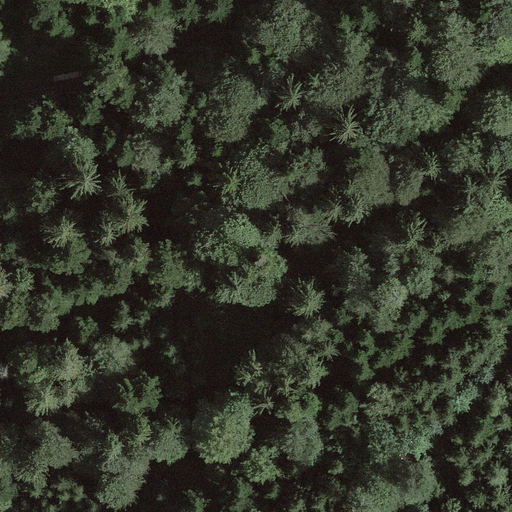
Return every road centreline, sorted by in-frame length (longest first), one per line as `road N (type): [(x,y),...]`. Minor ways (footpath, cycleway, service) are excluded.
road 1 (track): [(140,511),(230,362),(511,52)]
road 2 (track): [(0,100),(79,92),(286,0)]
road 3 (track): [(359,511),(511,351)]
road 4 (track): [(0,199),(61,140),(79,92)]
